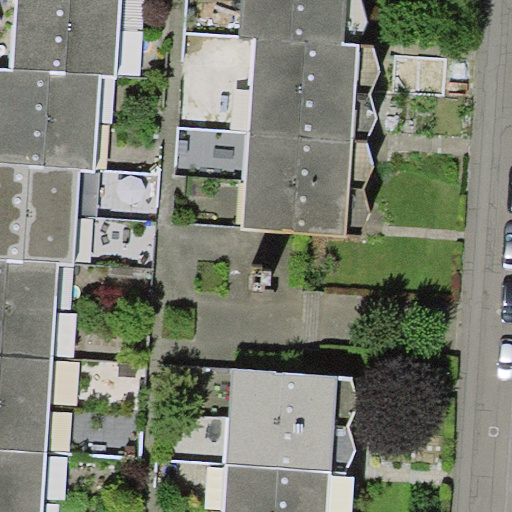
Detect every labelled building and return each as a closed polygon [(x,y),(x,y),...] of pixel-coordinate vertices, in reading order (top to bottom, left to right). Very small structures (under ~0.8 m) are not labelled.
[(126,28),(127,0),(0,0),(8,21),(126,28)] [(250,0),(248,35),(258,39),(364,45),(376,21),(368,0),(250,0)] [(123,75),(126,28),(8,21),(0,36),(0,54),(5,68),(107,74),(123,75)] [(258,39),(255,89),(376,95),(388,71),(379,46),(364,45),(258,39)] [(0,114),(104,121),(107,74),(5,68),(0,67),(0,114)] [(255,89),(252,134),(373,141),(384,119),(376,95),(255,89)] [(101,169),(104,121),(0,114),(0,163),(87,168),(101,169)] [(252,134),(250,183),(370,190),(381,166),(373,141),(252,134)] [(0,211),(84,217),(87,168),(0,163),(0,211)] [(250,183),(247,229),(367,236),(378,213),(370,190),(250,183)] [(81,264),(84,217),(0,211),(0,259),(66,264),(81,264)] [(0,308),(63,312),(66,264),(0,259),(0,308)] [(0,353),(61,357),(63,312),(0,308),(0,353)] [(0,401),(57,405),(61,357),(0,353),(0,401)] [(237,371),(235,419),(354,426),(366,401),(358,378),(237,371)] [(0,447),(55,450),(57,405),(0,401),(0,447)] [(235,419),(232,468),(351,475),(363,450),(354,426),(235,419)] [(0,495),(52,498),(55,450),(0,447),(0,495)] [(232,468),(229,511),(352,511),(359,499),(351,475),(232,468)] [(0,511),(50,511),(52,498),(0,495),(0,511)]
